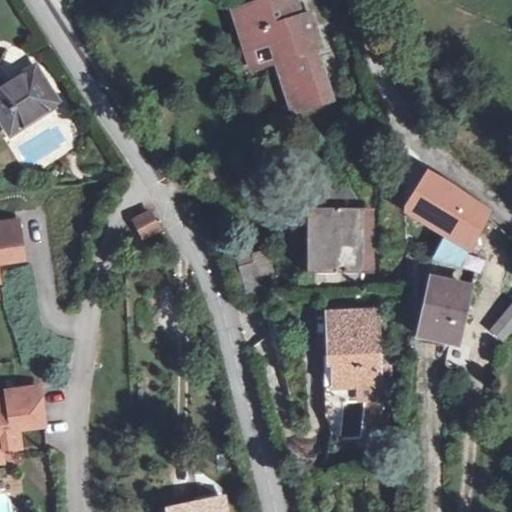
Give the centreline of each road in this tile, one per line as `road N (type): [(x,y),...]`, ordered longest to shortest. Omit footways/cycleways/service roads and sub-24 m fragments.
road 1 (tertiary): [(153,175),(202,257),(237,346),(276,511)]
road 2 (residential): [(80,511),(86,325),(108,225),(139,181),(153,175)]
road 3 (residential): [(353,0),(394,125),(511,221)]
road 4 (tertiary): [(36,0),(153,175)]
